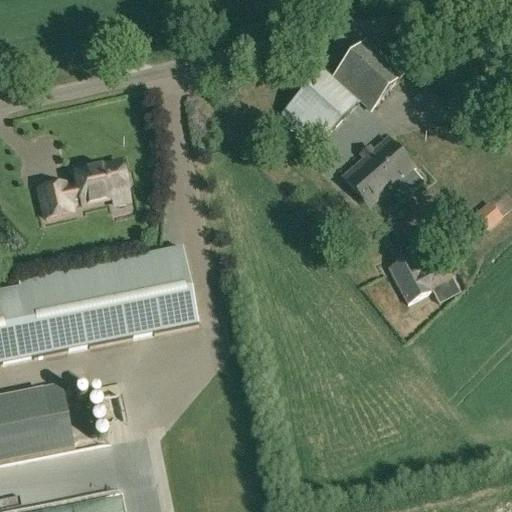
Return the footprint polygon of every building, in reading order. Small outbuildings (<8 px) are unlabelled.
[(372,113),(403,77),(365,43),(333,79),(372,113)] [(356,106),(321,74),(277,122),(312,154),(356,106)] [(387,143),(343,181),(370,211),(414,173),(387,143)] [(122,175),(120,166),(92,172),(92,170),(73,174),(77,188),(66,191),(65,187),(38,193),(45,222),(71,216),(70,208),(81,206),(81,208),(128,198),(125,188),(129,185),(127,177),(122,175)] [(472,221),(485,235),(502,220),(490,206),(472,221)] [(18,284),(20,292),(0,295),(0,369),(199,331),(183,252),(18,284)] [(389,271),(408,307),(432,294),(432,293),(455,281),(447,266),(424,278),(413,258),(389,271)] [(0,464),(72,450),(61,389),(0,400),(0,464)]
